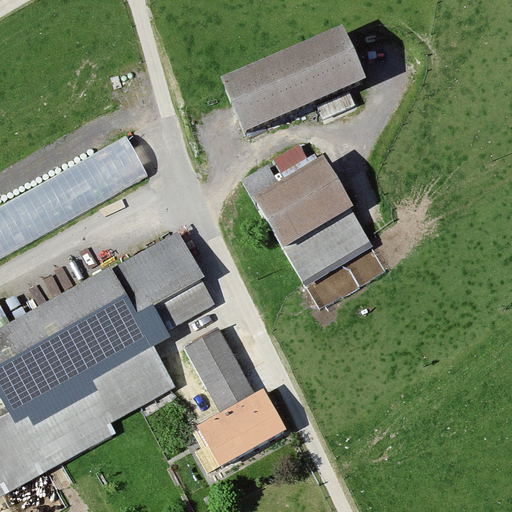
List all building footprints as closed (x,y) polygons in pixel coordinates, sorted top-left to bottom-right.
[(359,83),(340,37),(226,85),(246,132),(359,83)] [(0,256),(146,176),(125,139),(0,207),(0,256)] [(258,203),(283,189),(268,165),(244,180),(258,203)] [(372,246),(325,165),(283,189),(258,203),(305,284),(372,246)] [(211,301),(178,238),(0,331),(0,388),(16,420),(0,428),(0,490),(107,435),(100,422),(168,387),(141,337),(211,301)] [(255,398),(217,332),(187,350),(224,415),(255,398)] [(224,415),(202,427),(223,466),(283,433),(262,394),(255,398),(224,415)]
